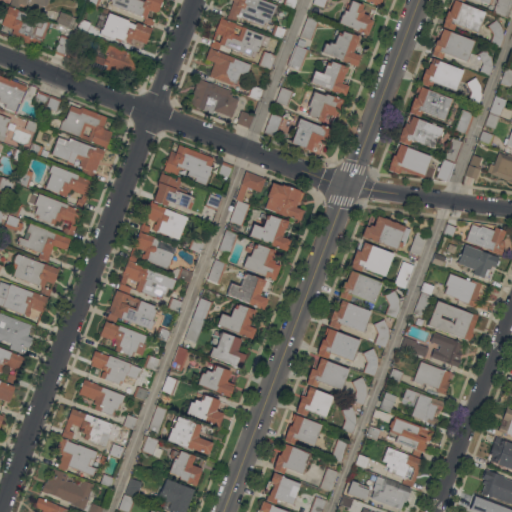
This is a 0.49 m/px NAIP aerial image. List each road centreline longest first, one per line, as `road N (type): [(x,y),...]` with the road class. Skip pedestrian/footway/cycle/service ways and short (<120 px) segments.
road 1 (residential): [(194,0),(0,508)]
road 2 (residential): [(511,209),(324,179),(0,53)]
road 3 (tertiary): [(346,184),(224,511)]
road 4 (residential): [(511,309),(434,511)]
road 5 (tertiary): [(417,0),(346,184)]
